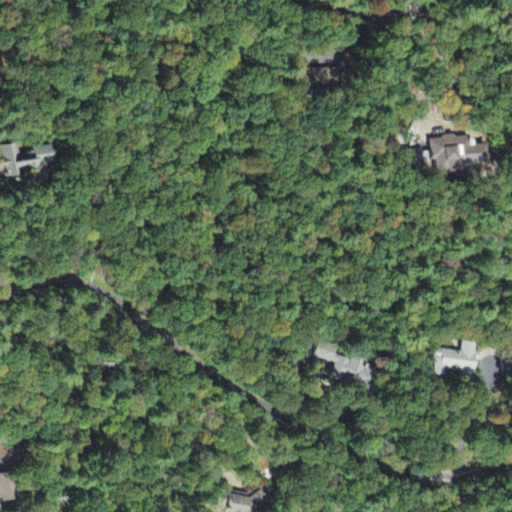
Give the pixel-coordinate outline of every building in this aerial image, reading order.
[(336,70),(294,71),(295,91),(336,90),(336,70)] [(48,148),(15,154),(13,146),(1,148),(3,160),(0,160),(0,177),(38,172),(37,166),(50,164),(48,148)] [(435,362),(433,379),(471,381),(473,346),(458,345),(458,353),(429,351),(428,362),(435,362)] [(332,366),(328,379),(363,389),(368,373),(359,370),(362,361),(352,358),(351,361),(315,350),(312,360),(332,366)] [(216,491),(211,510),(220,511),(250,511),(254,499),(216,491)]
